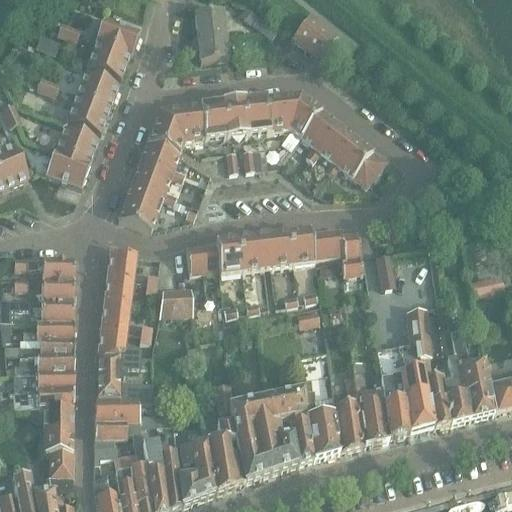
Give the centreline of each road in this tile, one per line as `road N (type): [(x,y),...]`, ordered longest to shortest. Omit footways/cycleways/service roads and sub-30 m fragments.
road 1 (residential): [(143,101),(305,82),(420,174),(385,217),(201,235),(147,249),(92,234)]
road 2 (residential): [(87,511),(92,234)]
road 3 (residential): [(247,511),(511,433)]
road 4 (residential): [(92,234),(143,101)]
